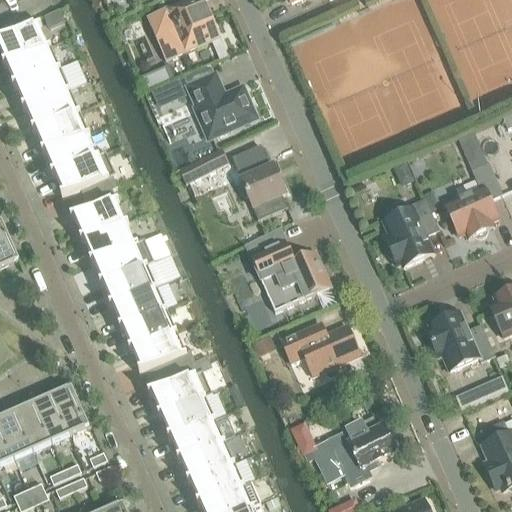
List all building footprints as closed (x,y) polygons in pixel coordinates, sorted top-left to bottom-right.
[(220,42),(202,0),(198,0),(148,22),(166,65),(220,42)] [(66,24),(61,13),(51,17),(56,28),(66,24)] [(41,27),(0,45),(0,52),(7,68),(4,70),(4,71),(48,51),(39,30),(42,29),(41,27)] [(48,51),(4,71),(5,72),(8,70),(17,90),(14,92),(14,93),(60,71),(51,51),(52,51),(51,50),(51,49),(48,51)] [(214,75),(211,68),(183,80),(187,87),(214,75)] [(60,71),(14,93),(14,94),(18,92),(27,112),(23,114),(24,115),(70,93),(61,73),(62,73),(61,72),(61,71),(60,71)] [(224,100),(215,79),(189,91),(198,112),(196,113),(209,143),(256,122),(243,92),(224,100)] [(70,93),(24,115),(24,116),(27,114),(36,134),(33,136),(33,137),(80,115),(71,95),(71,94),(71,93),(70,93)] [(80,115),(33,137),(34,137),(37,136),(46,156),(43,158),(43,159),(89,137),(80,117),(81,117),(81,116),(80,115)] [(511,117),(502,122),(508,134),(511,132),(511,117)] [(89,137),(43,159),(47,158),(56,178),(52,180),(53,181),(96,161),(87,140),(91,139),(90,138),(90,137),(89,137)] [(186,188),(229,167),(222,154),(180,175),(186,188)] [(287,198),(274,170),(260,176),(251,155),(237,161),(246,182),(241,184),(254,213),(258,211),(260,214),(271,209),(269,206),(287,198)] [(96,161),(53,181),(56,180),(65,200),(62,202),(63,203),(82,195),(87,205),(113,193),(118,191),(114,181),(117,180),(116,178),(115,178),(106,158),(107,158),(106,157),(106,156),(96,161)] [(417,184),(408,163),(394,169),(403,189),(417,184)] [(498,224),(490,205),(503,200),(489,169),(473,176),(481,194),(446,210),(459,241),(466,238),(469,244),(475,241),(479,243),(483,242),(487,240),(488,235),(494,233),(492,227),(498,224)] [(91,215),(72,224),(72,225),(76,224),(85,244),(81,246),(82,246),(128,225),(125,226),(116,206),(119,205),(119,203),(117,204),(113,193),(87,205),(91,215)] [(434,195),(423,199),(425,204),(431,217),(442,212),(434,195)] [(427,240),(439,235),(425,204),(412,210),(414,214),(384,227),(391,243),(386,245),(389,251),(387,255),(388,259),(390,263),(395,264),(398,271),(402,269),(404,272),(435,259),(427,240)] [(128,225),(82,246),(82,247),(85,246),(94,266),(91,268),(135,248),(126,228),(129,226),(128,225)] [(17,265),(5,237),(0,226),(0,271),(8,268),(7,266),(14,263),(15,266),(17,265)] [(316,258),(317,258),(316,257),(295,266),(281,233),(246,250),(257,274),(256,274),(275,317),(318,298),(332,292),(331,290),(330,290),(316,258)] [(135,248),(91,268),(92,269),(95,268),(104,288),(101,290),(148,270),(148,271),(155,267),(155,266),(154,266),(145,246),(146,245),(145,245),(145,244),(135,248)] [(148,270),(101,290),(101,291),(105,290),(114,310),(110,311),(111,312),(158,291),(157,291),(148,271),(148,270)] [(158,291),(111,312),(111,313),(114,312),(123,332),(120,333),(120,334),(168,313),(167,313),(158,292),(158,291)] [(511,292),(510,292),(506,293),(502,295),(501,299),(494,302),(497,308),(490,311),(504,342),(511,338),(511,292)] [(168,313),(120,334),(121,335),(124,334),(133,354),(130,355),(130,356),(177,335),(168,314),(168,313)] [(495,361),(481,330),(469,336),(461,317),(430,331),(431,335),(427,337),(430,343),(428,347),(429,352),(431,355),(436,357),(438,363),(443,361),(450,377),(480,363),(481,367),(495,361)] [(361,360),(348,331),(317,344),(312,331),(281,345),(292,369),(305,363),(313,381),(325,376),(327,381),(331,382),(339,379),(341,375),(339,370),(361,360)] [(177,335),(130,356),(130,357),(134,356),(143,376),(139,377),(140,379),(160,370),(165,380),(196,367),(191,357),(187,358),(187,357),(186,357),(177,336),(178,336),(177,335)] [(277,354),(271,341),(253,348),(259,362),(277,354)] [(511,368),(511,367),(508,358),(498,362),(502,372),(511,368)] [(155,397),(149,399),(150,401),(153,399),(162,420),(159,421),(159,422),(206,401),(206,402),(213,399),(213,398),(213,397),(212,398),(203,377),(204,377),(213,373),(208,361),(196,367),(165,380),(151,386),(155,397)] [(509,394),(503,379),(498,382),(492,397),(494,401),(509,394)] [(90,431),(82,413),(73,391),(70,392),(72,394),(65,397),(64,395),(56,399),(56,398),(52,400),(71,440),(90,431)] [(71,440),(52,400),(53,403),(46,406),(45,403),(37,407),(33,408),(52,448),(71,440)] [(206,401),(159,422),(160,423),(163,421),(172,442),(169,443),(169,444),(216,423),(216,422),(215,423),(206,402),(206,401)] [(52,448),(33,408),(34,411),(27,414),(26,412),(19,415),(18,415),(14,417),(33,456),(52,448)] [(288,430),(301,425),(295,412),(283,418),(288,430)] [(33,456),(14,417),(16,419),(9,422),(8,420),(0,423),(0,433),(15,465),(33,456)] [(376,422),(330,445),(352,489),(370,481),(367,475),(378,470),(376,467),(397,456),(384,430),(381,432),(376,422)] [(216,423),(169,444),(169,445),(173,443),(182,464),(178,465),(179,466),(226,445),(226,444),(225,445),(216,424),(217,424),(216,423)] [(314,453),(303,431),(295,435),(305,457),(314,453)] [(0,471),(15,465),(0,433),(0,471)] [(511,433),(511,434),(511,436),(511,437),(483,450),(490,466),(485,468),(497,494),(501,492),(503,496),(509,493),(511,494),(511,433)] [(226,445),(179,466),(179,467),(182,465),(191,486),(188,487),(188,488),(235,467),(226,446),(226,445)] [(108,466),(104,457),(90,463),(94,472),(108,466)] [(235,467),(188,488),(189,489),(192,487),(201,508),(198,509),(198,510),(244,488),(235,468),(236,468),(236,467),(235,466),(235,467)] [(82,477),(78,469),(64,475),(68,483),(82,477)] [(114,479),(110,471),(96,477),(100,486),(114,479)] [(68,483),(64,475),(50,481),(54,490),(68,483)] [(88,491),(84,483),(70,489),(74,497),(88,491)] [(244,488),(198,510),(198,511),(202,509),(202,511),(252,511),(261,508),(251,486),(245,489),(245,488),(244,488)] [(45,496),(45,495),(42,488),(28,494),(32,502),(45,496)] [(74,497),(70,489),(56,495),(60,503),(74,497)] [(32,502),(28,494),(14,500),(18,508),(32,502)] [(49,504),(46,498),(45,496),(32,502),(35,511),(49,504)] [(31,511),(35,511),(32,502),(18,508),(19,511),(31,511)]
